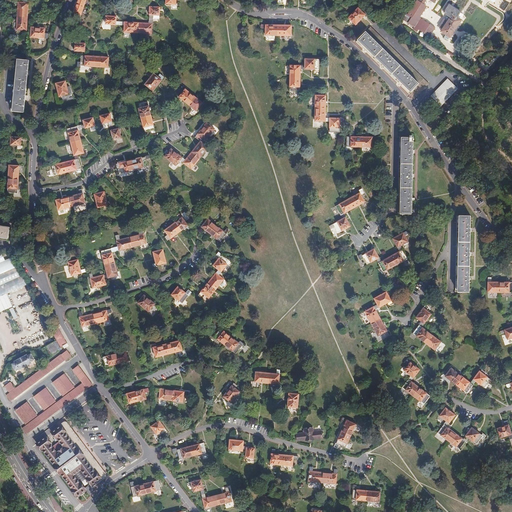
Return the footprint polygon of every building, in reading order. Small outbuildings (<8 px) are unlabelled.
[(407,13),(404,19),(415,26),(413,29),(416,30),(417,31),(419,28),(430,35),(434,29),(418,18),(426,6),(422,3),(423,0),(431,0),(436,3),(437,0),(417,0),(409,14),(407,13)] [(17,9),(17,16),(27,17),(28,3),(14,2),(13,9),(17,9)] [(84,6),(76,3),(73,12),(80,15),(84,6)] [(450,4),(446,10),(446,11),(445,11),(445,12),(445,13),(446,13),(446,14),(447,14),(452,17),(449,22),(446,19),(441,26),(444,28),(442,31),(447,34),(446,35),(450,38),(463,20),(458,16),(461,11),(450,4)] [(148,19),(152,20),(152,15),(159,15),(160,7),(149,7),(148,19)] [(357,8),(348,18),(355,25),(365,15),(357,8)] [(27,17),(17,16),(16,30),(26,31),(27,17)] [(115,24),(119,25),(120,22),(115,21),(116,17),(105,16),(105,24),(115,25),(115,24)] [(138,23),(137,33),(151,34),(152,20),(148,19),(148,23),(138,23)] [(123,32),(137,33),(138,23),(120,22),(119,25),(123,25),(123,32)] [(278,36),(278,25),(261,25),(261,28),(265,28),(265,35),(278,36)] [(291,25),(278,25),(278,36),(291,36),(291,25)] [(370,26),(364,33),(417,85),(408,94),(413,99),(428,84),(370,26)] [(44,38),(45,28),(30,27),(30,37),(44,38)] [(355,41),(408,94),(417,85),(364,33),(355,41)] [(81,51),(81,55),(84,56),(85,43),(75,43),(74,51),(81,51)] [(84,56),(81,55),(80,66),(94,67),(94,56),(84,56)] [(94,56),(94,67),(107,68),(108,57),(94,56)] [(15,59),(10,111),(23,112),(25,100),(26,100),(26,98),(27,95),(25,95),(27,75),(29,75),(29,73),(29,71),(28,71),(29,61),(15,59)] [(305,59),(304,65),(304,69),(318,69),(318,59),(305,59)] [(304,69),(304,65),(290,65),(289,78),(300,78),(300,69),(304,69)] [(488,74),(479,65),(475,69),(479,72),(485,77),(488,74)] [(144,84),(152,91),(161,80),(153,74),(144,84)] [(300,78),(289,78),(289,91),(299,91),(300,78)] [(458,89),(447,79),(430,96),(441,106),(458,89)] [(58,97),(68,94),(67,89),(65,81),(55,83),(58,97)] [(178,97),(189,106),(196,97),(181,86),(179,89),(183,91),(178,97)] [(322,95),(318,95),(315,95),(315,108),(325,108),(325,95),(322,95)] [(196,97),(189,106),(196,110),(202,103),(201,102),(204,99),(201,97),(199,100),(196,97)] [(138,109),(141,118),(151,116),(147,102),(144,103),(145,107),(138,109)] [(325,108),(315,108),(315,121),(329,121),(329,118),(325,118),(325,108)] [(107,122),(108,127),(112,126),(111,122),(111,121),(109,113),(99,116),(101,124),(107,122)] [(151,116),(141,118),(145,136),(148,135),(147,131),(154,129),(151,116)] [(329,118),(329,121),(329,132),(339,132),(340,119),(344,119),(344,116),(340,116),(340,118),(329,118)] [(83,124),(80,125),(81,129),(94,126),(92,118),(82,120),(83,124)] [(195,136),(200,141),(203,143),(205,139),(206,140),(214,129),(206,122),(195,136)] [(81,129),(80,125),(66,129),(70,142),(80,139),(77,130),(81,129)] [(112,126),(108,127),(110,130),(113,140),(121,138),(118,129),(113,130),(112,126)] [(411,214),(411,213),(411,208),(414,208),(414,198),(411,198),(412,177),(413,177),(413,174),(412,174),(412,153),(413,153),(413,150),(412,150),(413,138),(411,137),(412,135),(409,135),(409,137),(399,137),(397,214),(411,214)] [(346,147),(359,147),(359,137),(346,136),(346,147)] [(21,146),(21,138),(11,137),(10,145),(21,146)] [(359,137),(359,147),(372,147),(372,137),(364,137),(360,137),(359,137)] [(80,139),(70,142),(73,155),(74,155),(77,154),(83,153),(80,139)] [(200,141),(192,151),(199,158),(208,147),(203,143),(200,141)] [(183,162),(185,160),(171,148),(169,151),(166,155),(165,156),(176,165),(180,160),(183,162)] [(199,158),(192,151),(185,160),(183,162),(183,163),(191,169),(199,158)] [(77,154),(74,155),(75,159),(65,162),(67,172),(80,168),(77,154)] [(145,156),(132,160),(134,170),(148,166),(146,159),(145,156)] [(132,160),(118,163),(120,168),(121,173),(134,170),(132,160)] [(67,172),(65,162),(51,166),(54,175),(67,172)] [(9,165),(8,179),(18,180),(19,166),(9,165)] [(18,180),(8,179),(7,193),(17,193),(18,180)] [(69,196),(71,205),(85,202),(81,189),(78,190),(79,194),(69,196)] [(99,193),(98,190),(93,191),(97,207),(107,205),(104,192),(99,193)] [(359,193),(347,199),(352,208),(365,202),(359,193)] [(58,209),(71,205),(69,196),(56,200),(58,209)] [(335,206),(342,219),(345,217),(343,214),(352,208),(347,199),(335,206)] [(179,219),(175,222),(182,230),(188,225),(179,213),(176,215),(179,219)] [(201,227),(209,233),(216,225),(204,216),(202,218),(206,221),(201,227)] [(470,228),(470,216),(456,216),(454,292),(468,292),(469,280),(470,280),(470,276),(469,276),(469,255),(470,256),(470,252),(469,252),(470,231),(471,231),(471,228),(470,228)] [(342,219),(333,224),(335,228),(338,233),(350,226),(345,217),(342,219)] [(182,230),(175,222),(164,230),(170,239),(182,230)] [(0,239),(6,241),(6,238),(8,239),(9,227),(0,225),(0,239)] [(216,225),(209,233),(220,242),(229,230),(227,228),(224,232),(216,225)] [(140,234),(130,237),(132,247),(146,244),(142,229),(139,230),(140,234)] [(392,238),(397,247),(400,246),(407,242),(404,235),(408,233),(406,231),(392,238)] [(132,247),(130,237),(120,239),(120,236),(115,237),(118,247),(114,247),(115,252),(132,247)] [(400,246),(397,247),(399,252),(390,257),(395,265),(407,258),(400,246)] [(115,252),(114,247),(101,251),(104,264),(114,262),(112,252),(115,252)] [(153,252),(156,262),(156,265),(166,263),(163,249),(153,252)] [(375,259),(378,258),(373,249),(361,255),(363,258),(366,264),(375,259)] [(213,265),(218,270),(221,272),(230,261),(222,255),(213,265)] [(395,265),(390,257),(381,262),(378,258),(375,259),(382,272),(395,265)] [(71,276),(84,272),(83,269),(79,270),(76,260),(68,262),(71,276)] [(114,262),(104,264),(107,274),(104,274),(105,279),(118,275),(114,262)] [(0,275),(0,297),(8,294),(27,286),(19,267),(0,275)] [(221,272),(218,270),(207,284),(215,290),(224,280),(218,275),(221,272)] [(105,279),(104,274),(93,277),(92,273),(89,274),(93,288),(106,284),(105,279)] [(487,292),(500,292),(500,282),(490,282),(490,277),(487,277),(487,292)] [(511,282),(500,282),(500,292),(511,292),(511,282)] [(215,290),(207,284),(198,295),(201,297),(203,294),(209,298),(215,290)] [(182,303),(188,295),(185,293),(178,287),(171,294),(182,303)] [(377,304),(379,308),(391,301),(386,292),(374,298),(377,304)] [(155,304),(142,293),(139,297),(141,298),(137,303),(149,312),(155,304)] [(0,312),(13,307),(8,294),(0,297),(0,312)] [(371,324),(380,319),(375,310),(379,308),(377,304),(364,312),(371,324)] [(415,317),(421,322),(423,323),(430,314),(425,310),(428,306),(425,305),(415,317)] [(93,314),(95,324),(109,320),(107,313),(111,312),(110,309),(93,314)] [(82,327),(95,324),(93,314),(82,316),(81,312),(78,313),(82,327)] [(31,340),(47,334),(41,319),(29,324),(30,327),(39,324),(41,329),(29,334),(31,340)] [(387,331),(380,319),(371,324),(378,336),(384,332),(387,331)] [(423,323),(421,322),(412,333),(423,342),(429,333),(421,327),(423,323)] [(214,337),(225,345),(231,337),(221,329),(214,337)] [(429,333),(423,342),(434,350),(441,342),(429,333)] [(166,344),(169,354),(183,350),(179,336),(176,337),(177,341),(166,344)] [(231,337),(225,345),(236,354),(242,346),(231,337)] [(46,346),(51,355),(60,349),(55,341),(46,346)] [(157,346),(153,347),(156,357),(169,354),(166,344),(157,346)] [(122,352),(115,353),(118,363),(128,361),(125,347),(121,347),(122,352)] [(118,363),(115,353),(102,357),(105,367),(118,363)] [(33,360),(30,354),(26,356),(15,362),(12,364),(14,370),(18,368),(19,368),(30,363),(29,362),(33,360)] [(410,362),(408,365),(403,371),(410,376),(413,378),(419,370),(410,362)] [(456,385),(462,377),(451,368),(445,377),(456,385)] [(479,372),(473,380),(476,382),(484,388),(491,380),(484,375),(486,373),(481,369),(480,372),(479,372)] [(276,374),(269,373),(268,383),(278,384),(280,370),(277,370),(276,374)] [(268,383),(269,373),(256,372),(254,382),(268,383)] [(413,378),(410,376),(402,387),(413,396),(419,388),(410,381),(413,378)] [(476,382),(473,380),(471,383),(462,377),(456,385),(467,394),(476,382)] [(14,388),(10,382),(4,386),(8,392),(14,388)] [(235,389),(232,386),(223,396),(231,402),(240,392),(235,389)] [(148,388),(136,391),(138,401),(146,399),(145,392),(149,391),(148,388)] [(159,399),(173,401),(174,391),(156,388),(156,392),(160,392),(159,399)] [(419,388),(413,396),(424,404),(430,396),(419,388)] [(138,401),(136,391),(123,395),(125,404),(138,401)] [(174,391),(173,401),(183,402),(184,395),(188,396),(188,393),(174,391)] [(297,408),(299,394),(288,393),(287,404),(283,403),(283,407),(297,408)] [(439,416),(446,421),(448,423),(455,415),(445,408),(439,416)] [(345,423),(341,432),(351,436),(356,424),(343,418),(341,421),(345,423)] [(167,432),(159,420),(151,427),(159,438),(167,432)] [(448,423),(446,421),(437,433),(448,441),(454,433),(446,426),(448,423)] [(85,489),(80,482),(79,483),(73,475),(80,469),(87,477),(86,478),(91,485),(91,484),(92,485),(104,476),(103,474),(104,473),(89,452),(88,453),(82,444),(82,443),(66,423),(63,422),(60,424),(60,425),(51,432),(56,439),(57,438),(59,441),(64,447),(56,453),(51,447),(49,444),(50,444),(45,437),(36,443),(41,450),(42,450),(47,456),(48,458),(49,458),(54,465),(53,465),(56,470),(60,474),(61,474),(65,480),(66,482),(67,482),(72,489),(71,489),(76,496),(77,497),(85,490),(85,489)] [(508,436),(511,435),(508,425),(496,429),(499,438),(508,436)] [(465,436),(468,438),(474,443),(479,437),(481,435),(471,427),(465,436)] [(322,438),(321,431),(313,432),(313,430),(305,431),(305,433),(297,434),(297,441),(322,438)] [(351,436),(341,432),(336,444),(339,445),(346,448),(351,436)] [(454,433),(448,441),(459,449),(468,438),(465,436),(463,439),(454,433)] [(242,452),(243,447),(243,441),(233,440),(233,436),(230,435),(228,450),(242,452)] [(59,441),(51,447),(56,453),(64,447),(59,441)] [(203,443),(190,446),(193,456),(206,452),(203,443)] [(193,456),(190,446),(177,450),(179,460),(193,456)] [(254,448),(243,447),(242,452),(246,452),(245,457),(253,458),(254,448)] [(270,464),(278,465),(279,455),(274,454),(275,450),(272,450),(270,464)] [(279,455),(278,465),(292,466),(293,456),(279,455)] [(308,481),(322,483),(323,473),(313,471),(313,467),(309,467),(308,481)] [(79,483),(80,482),(86,478),(87,477),(80,469),(73,475),(79,483)] [(323,473),(322,483),(336,484),(337,470),(334,469),(334,474),(323,473)] [(144,484),(147,494),(160,490),(158,480),(144,484)] [(200,491),(201,494),(204,493),(200,480),(191,482),(193,492),(200,491)] [(133,497),(147,494),(144,484),(134,486),(133,482),(130,483),(133,497)] [(365,501),(366,491),(356,490),(356,485),(353,485),(352,500),(365,501)] [(215,495),(218,505),(231,502),(228,487),(224,488),(225,492),(215,495)] [(377,492),(366,491),(365,501),(379,502),(381,488),(378,488),(377,492)] [(204,493),(201,494),(205,508),(218,505),(215,495),(205,498),(204,493)]
